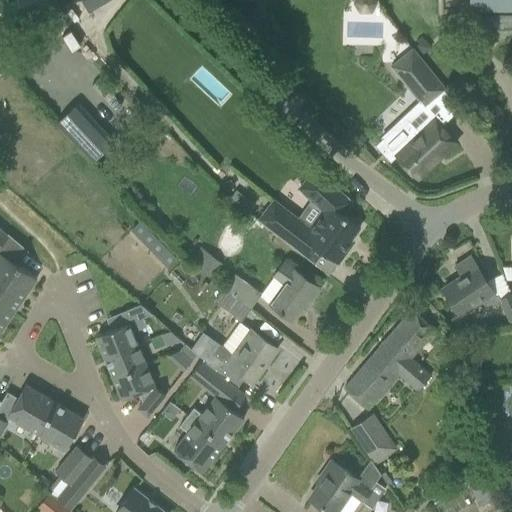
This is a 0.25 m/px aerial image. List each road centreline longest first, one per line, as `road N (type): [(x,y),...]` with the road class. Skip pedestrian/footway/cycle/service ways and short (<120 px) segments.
road 1 (residential): [(228,511),(428,222)]
road 2 (residential): [(428,222),(199,0)]
road 3 (residential): [(56,290),(10,358),(96,399)]
road 4 (residential): [(96,399),(125,451),(198,511)]
